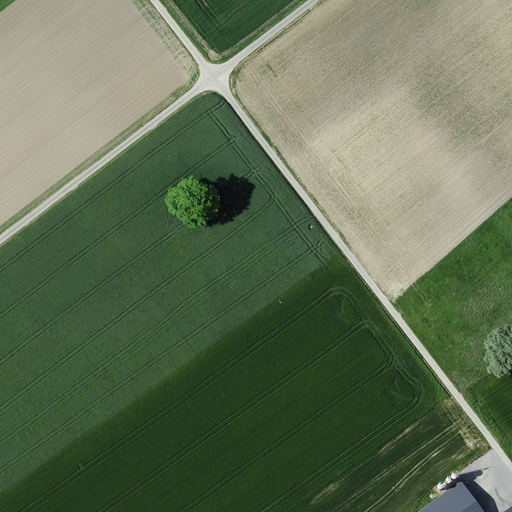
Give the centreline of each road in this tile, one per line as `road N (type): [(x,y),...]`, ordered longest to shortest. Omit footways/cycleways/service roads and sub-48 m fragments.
road 1 (track): [(511,464),(154,0)]
road 2 (unclassified): [(314,0),(0,240)]
